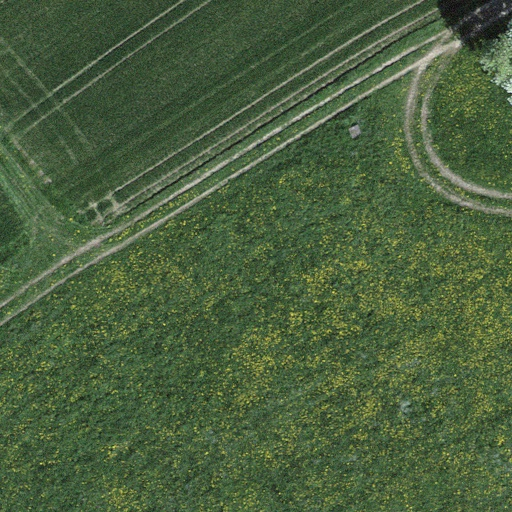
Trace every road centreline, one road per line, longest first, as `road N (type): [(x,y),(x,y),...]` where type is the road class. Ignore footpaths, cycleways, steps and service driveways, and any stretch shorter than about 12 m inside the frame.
road 1 (track): [(511,6),(0,313)]
road 2 (track): [(447,42),(409,112),(418,171),(468,199),(511,202)]
